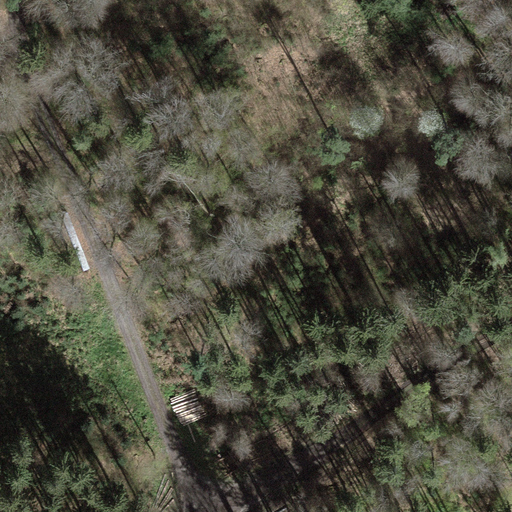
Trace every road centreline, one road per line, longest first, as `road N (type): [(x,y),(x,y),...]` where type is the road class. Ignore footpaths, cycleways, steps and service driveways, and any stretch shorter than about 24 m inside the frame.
road 1 (track): [(199,511),(24,69),(12,0)]
road 2 (track): [(226,511),(511,321)]
